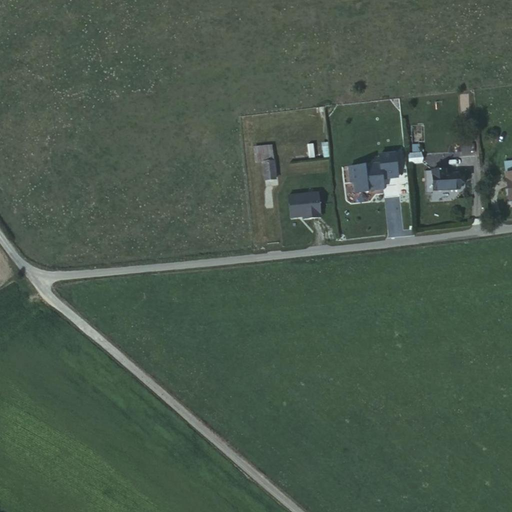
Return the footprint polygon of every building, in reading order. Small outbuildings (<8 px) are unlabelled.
[(383,157),(395,156),(392,134),(380,135),(383,157)] [(329,143),(307,145),(309,160),(330,158),(329,143)] [(263,164),(273,163),(272,147),(263,147),(263,164)] [(411,164),(423,163),(421,152),(409,154),(411,164)] [(432,159),(432,168),(445,167),(444,159),(432,159)] [(445,167),(432,168),(433,182),(458,181),(458,166),(445,167)] [(323,218),(320,192),(288,196),(291,222),(323,218)]
